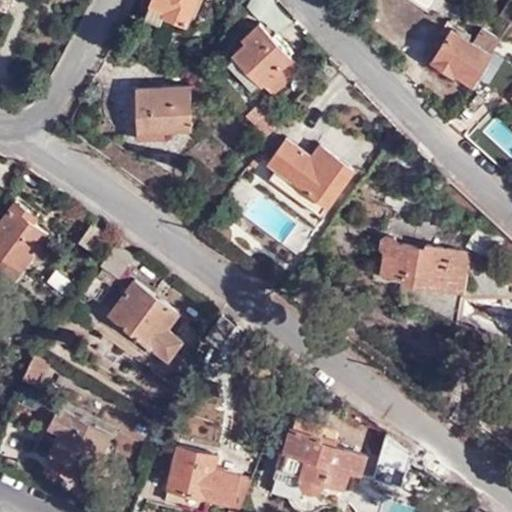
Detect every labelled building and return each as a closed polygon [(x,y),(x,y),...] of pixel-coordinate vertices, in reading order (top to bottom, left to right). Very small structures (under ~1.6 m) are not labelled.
[(149,0),(149,1),(164,8),(162,12),(186,23),(196,0),(149,0)] [(249,0),(258,13),(275,1),(274,0),(249,0)] [(511,0),(506,0),(499,10),(511,18),(511,0)] [(164,8),(149,1),(145,10),(160,17),(162,12),(164,8)] [(487,24),(489,10),(469,8),(469,22),(487,24)] [(273,90),(301,64),(261,20),(244,36),(248,40),(236,51),(238,53),(230,60),(255,88),(264,81),(273,90)] [(486,58),(500,37),(483,25),(474,40),(451,26),(431,58),(456,72),(458,70),(474,79),(486,58)] [(191,124),(189,84),(138,86),(140,127),(164,126),(191,124)] [(263,133),(275,122),(267,112),(255,123),(263,133)] [(164,126),(140,127),(139,135),(164,135),(164,126)] [(277,165),(327,203),(354,167),(334,152),(326,163),(312,152),(285,132),(266,157),(277,165)] [(326,163),(334,152),(319,141),(312,152),(326,163)] [(320,212),(327,203),(277,165),(270,174),(320,212)] [(17,195),(0,216),(0,265),(12,276),(33,249),(42,251),(51,239),(49,229),(35,217),(26,210),(30,206),(17,195)] [(38,212),(30,206),(26,210),(35,217),(38,212)] [(503,238),(479,224),(469,244),(493,257),(494,257),(503,238)] [(461,286),(468,248),(426,240),(425,245),(399,240),(395,236),(388,234),(385,238),(379,274),(461,286)] [(119,272),(134,251),(117,239),(102,259),(106,263),(99,272),(108,279),(115,270),(119,272)] [(109,310),(154,343),(168,323),(179,308),(135,277),(109,310)] [(220,341),(236,321),(223,311),(207,331),(220,341)] [(168,323),(154,343),(168,354),(183,335),(168,323)] [(41,357),(28,379),(44,386),(57,365),(41,357)] [(102,449),(111,430),(61,403),(48,425),(60,431),(47,455),(90,479),(106,451),(102,449)] [(363,474),(369,451),(318,435),(322,420),(294,413),(291,421),(289,421),(281,446),(279,445),(267,488),(299,497),(303,485),(308,488),(313,489),(319,488),(322,485),(326,479),(346,485),(351,470),(363,474)] [(231,499),(237,470),(217,465),(219,452),(177,441),(168,483),(208,493),(231,499)] [(236,511),(254,473),(237,470),(231,499),(227,511),(236,511)] [(208,493),(168,483),(165,495),(205,505),(208,493)]
